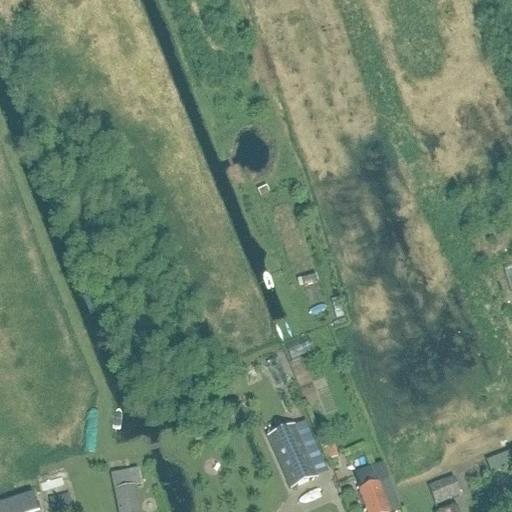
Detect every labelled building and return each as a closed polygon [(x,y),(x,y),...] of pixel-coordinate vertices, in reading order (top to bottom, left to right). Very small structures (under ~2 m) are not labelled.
[(169,0),(198,82),(221,82),(221,57),(211,57),(192,2),(191,0),(169,0)] [(281,432),(277,423),(258,431),(261,440),(281,432)] [(265,440),(288,494),(317,481),(293,428),(265,440)] [(100,447),(79,454),(83,466),(104,459),(100,447)] [(29,469),(29,490),(56,491),(56,470),(29,469)] [(137,511),(133,490),(138,489),(135,472),(108,478),(111,494),(113,493),(117,511),(137,511)] [(359,494),(365,511),(386,511),(377,487),(359,494)] [(421,499),(425,511),(460,511),(452,488),(421,499)] [(0,506),(0,511),(36,511),(31,496),(0,506)] [(71,511),(67,496),(48,501),(50,511),(71,511)]
